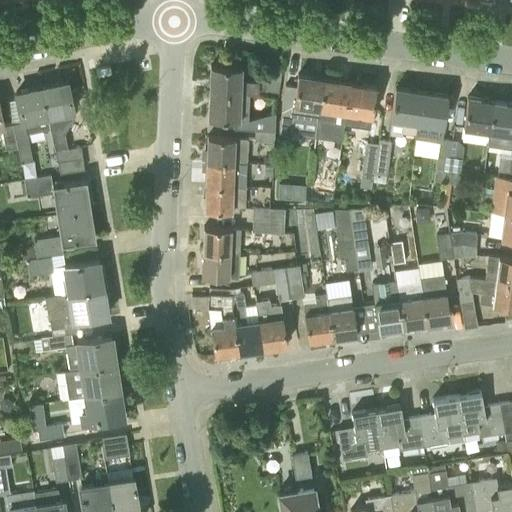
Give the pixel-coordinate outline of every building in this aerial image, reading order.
[(265,94),(277,95),(280,71),(267,69),(266,80),(240,79),(241,66),(210,64),(209,90),(241,92),(249,92),(265,93),(265,94)] [(292,115),(318,119),(319,109),(324,77),(297,73),(292,115)] [(318,119),(344,123),(349,80),(324,77),(319,109),(318,119)] [(64,131),(74,116),(67,80),(41,86),(50,128),(51,128),(55,147),(58,161),(59,172),(84,168),(80,145),(68,147),(64,131)] [(344,123),(369,127),(375,84),(349,80),(344,123)] [(27,132),(50,128),(41,86),(16,91),(22,120),(12,122),(17,146),(18,145),(21,161),(32,159),(27,132)] [(402,131),(416,133),(421,90),(395,86),(389,133),(401,135),(402,131)] [(208,117),(248,119),(249,92),(241,92),(209,90),(208,117)] [(452,138),(441,137),(447,93),(421,90),(416,133),(415,137),(439,140),(435,166),(447,168),(450,155),(452,138)] [(463,127),(489,130),(493,99),(467,96),(463,127)] [(487,143),(511,146),(511,101),(493,99),(489,130),(487,143)] [(255,128),(275,129),(275,117),(255,116),(255,128)] [(6,148),(17,146),(12,122),(2,124),(2,127),(6,148)] [(275,129),(255,128),(254,140),(274,141),(275,129)] [(247,137),(207,135),(206,159),(233,160),(246,161),(247,137)] [(378,144),(374,172),(386,174),(391,140),(378,138),(378,144)] [(362,170),(374,172),(378,144),(365,143),(362,170)] [(447,168),(459,170),(461,157),(450,155),(447,168)] [(497,169),(509,171),(511,157),(499,155),(497,169)] [(205,183),(232,184),(233,160),(206,159),(205,183)] [(335,166),(326,165),(323,184),(325,185),(323,199),(331,200),(335,166)] [(447,168),(435,166),(434,179),(458,183),(459,170),(447,168)] [(57,213),(90,207),(85,178),(63,181),(55,182),(52,183),(51,173),(34,175),(24,177),(24,181),(26,193),(27,195),(54,191),(57,213)] [(490,210),(511,213),(511,177),(495,175),(490,210)] [(286,197),(286,181),(279,181),(278,197),(286,197)] [(205,183),(204,208),(232,209),(232,208),(238,208),(238,206),(244,206),(245,185),(232,184),(205,183)] [(252,218),(284,220),(284,208),(253,206),(252,218)] [(414,208),(416,221),(429,219),(427,206),(414,208)] [(63,252),(62,242),(95,237),(90,207),(57,213),(60,234),(33,238),(35,246),(36,254),(36,257),(51,254),(63,252)] [(350,208),(358,268),(370,266),(364,228),(360,228),(359,218),(384,218),(384,207),(350,208)] [(347,269),(358,268),(350,208),(333,208),(340,258),(344,257),(347,269)] [(500,236),(500,237),(511,238),(511,213),(490,210),(490,211),(491,211),(488,235),(500,236)] [(316,228),(332,225),(330,211),(314,213),(316,228)] [(284,220),(252,218),(252,231),(283,232),(284,220)] [(202,250),(239,252),(240,227),(203,225),(202,250)] [(464,242),(476,243),(477,231),(462,230),(449,232),(451,244),(464,242)] [(453,256),(451,244),(449,232),(436,233),(440,258),(453,256)] [(404,260),(402,240),(390,241),(393,262),(404,260)] [(451,244),(453,256),(467,254),(475,254),(476,243),(464,242),(451,244)] [(36,254),(35,246),(20,248),(22,257),(36,254)] [(201,274),(238,276),(239,252),(202,250),(201,274)] [(511,256),(488,253),(485,278),(511,281),(511,256)] [(51,254),(36,257),(27,258),(30,273),(53,270),(51,254)] [(62,278),(64,292),(103,286),(98,258),(62,264),(64,278),(62,278)] [(286,265),(290,296),(303,295),(300,274),(298,263),(286,265)] [(278,298),(290,296),(286,265),(275,266),(277,281),(275,281),(278,298)] [(252,284),(275,281),(277,281),(275,266),(250,270),(252,284)] [(420,280),(426,321),(450,317),(443,273),(420,276),(421,280),(420,280)] [(468,276),(456,277),(459,301),(460,301),(461,309),(474,307),(471,289),(480,291),(479,301),(511,305),(511,281),(485,278),(468,276)] [(402,324),(426,321),(420,280),(396,284),(402,324)] [(53,334),(71,332),(76,331),(74,319),(107,314),(103,286),(64,292),(45,295),(49,319),(50,319),(53,334)] [(378,328),(402,324),(399,309),(397,288),(372,291),(378,328)] [(308,339),(332,335),(326,296),(326,291),(314,293),(316,302),(303,303),(308,339)] [(210,326),(214,353),(239,349),(233,306),(233,294),(216,293),(209,292),(208,305),(210,326)] [(239,349),(262,346),(258,319),(246,320),(244,305),(245,305),(243,292),(231,293),(216,293),(233,294),(233,306),(239,349)] [(326,296),(332,335),(356,331),(350,293),(326,296)] [(258,319),(262,346),(286,342),(280,303),(270,304),(269,298),(255,300),(258,319)] [(71,332),(53,334),(53,335),(41,336),(43,349),(66,346),(66,344),(73,343),(71,332)] [(110,334),(75,340),(79,367),(115,361),(110,334)] [(73,396),(83,395),(119,389),(115,361),(79,367),(69,368),(68,369),(73,396)] [(79,410),(81,422),(123,415),(119,389),(83,395),(85,409),(79,410)] [(479,435),(504,431),(499,401),(483,403),(480,390),(456,394),(462,428),(477,426),(479,435)] [(418,414),(423,444),(448,440),(447,431),(462,428),(456,394),(432,398),(434,411),(418,414)] [(504,431),(509,430),(511,429),(511,398),(499,401),(504,431)] [(398,448),(423,444),(418,414),(402,417),(400,403),(376,407),(382,442),(397,440),(398,448)] [(368,453),(367,445),(382,442),(376,407),(351,411),(353,425),(337,428),(340,447),(342,458),(368,453)] [(64,434),(62,422),(38,426),(40,438),(64,434)] [(103,458),(129,453),(125,432),(100,437),(103,458)] [(11,449),(11,451),(22,449),(19,436),(16,436),(9,438),(11,449)] [(496,451),(508,450),(506,439),(495,441),(496,451)] [(64,454),(68,478),(82,476),(75,441),(62,443),(64,454)] [(317,511),(308,450),(292,453),(297,487),(278,490),(281,511),(317,511)] [(0,453),(0,493),(10,491),(5,466),(12,464),(10,452),(0,453)] [(55,480),(68,478),(64,454),(52,457),(55,480)] [(445,468),(428,471),(434,511),(460,511),(475,509),(470,479),(448,483),(445,468)] [(434,511),(428,471),(427,470),(412,472),(414,489),(389,493),(392,511),(434,511)] [(492,511),(511,511),(511,481),(497,483),(496,475),(470,479),(475,509),(491,507),(492,511)] [(106,481),(110,511),(138,511),(133,476),(106,481)] [(84,511),(110,511),(106,481),(79,485),(84,511)] [(33,489),(36,511),(65,511),(63,496),(59,497),(58,487),(34,491),(33,489)] [(8,511),(36,511),(33,489),(6,493),(8,511)] [(366,506),(350,508),(350,511),(392,511),(389,493),(365,497),(366,506)]
